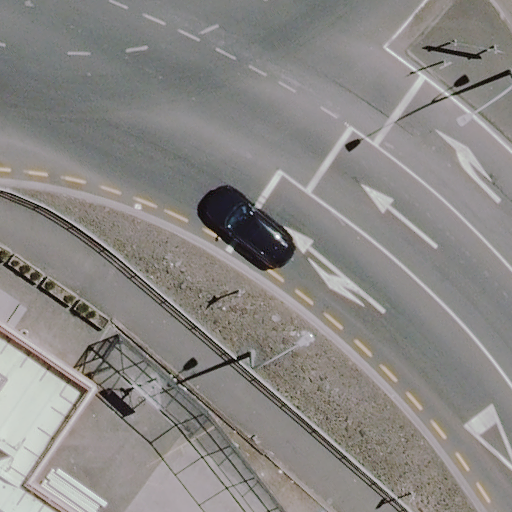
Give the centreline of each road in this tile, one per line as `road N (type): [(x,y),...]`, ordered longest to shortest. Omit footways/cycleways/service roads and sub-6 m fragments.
road 1 (trunk): [(511,383),(468,322),(327,177),(108,28)]
road 2 (trunk): [(301,0),(207,30),(108,28)]
